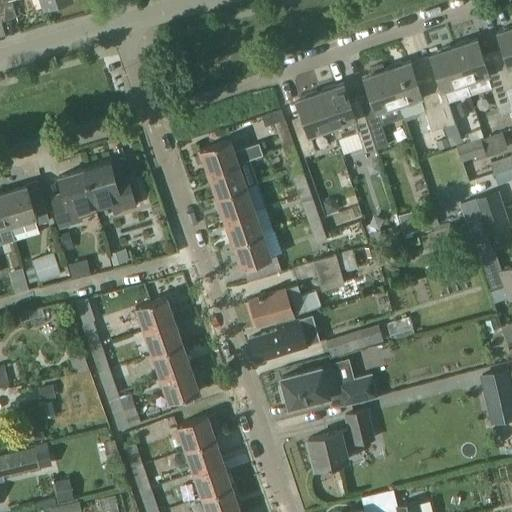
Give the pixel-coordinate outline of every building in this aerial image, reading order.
[(64,0),(0,0),(0,17),(1,21),(16,16),(11,1),(13,0),(41,0),(43,6),(64,0)] [(506,55),(495,59),(505,88),(511,85),(511,23),(504,27),(505,30),(498,32),(506,55)] [(457,46),(454,47),(469,93),(491,86),(493,93),(498,108),(499,108),(501,114),(511,109),(511,107),(495,59),(485,62),(477,39),(470,41),(469,38),(456,43),(457,46)] [(439,78),(429,81),(437,105),(444,126),(455,123),(448,101),(469,93),(454,47),(452,47),(451,44),(438,49),(439,52),(431,55),(439,78)] [(424,109),(437,105),(429,81),(418,85),(410,61),(403,64),(402,61),(389,65),(390,68),(386,69),(402,117),(424,109)] [(371,101),(362,104),(377,148),(387,144),(380,124),(402,117),(386,69),(385,70),(383,63),(370,67),(372,74),(363,77),(371,101)] [(323,91),(321,92),(333,126),(332,127),(336,138),(357,131),(360,139),(364,152),(377,148),(362,104),(351,108),(343,84),(336,87),(335,83),(322,88),(323,91)] [(333,126),(321,92),(319,93),(317,89),(304,94),(306,97),(297,100),(306,124),(294,128),(303,158),(317,153),(310,134),(332,127),(333,126)] [(281,109),(261,116),(264,126),(274,123),(283,147),(294,143),(286,119),(282,109),(281,109)] [(456,145),(461,161),(484,153),(479,137),(456,145)] [(229,138),(199,149),(208,173),(238,163),(263,154),(259,142),(233,151),(229,138)] [(447,138),(436,142),(439,150),(449,146),(447,138)] [(294,143),(283,147),(291,170),(302,166),(294,143)] [(504,167),(511,164),(511,155),(490,162),(493,171),(504,167)] [(109,160),(83,167),(94,207),(111,202),(113,210),(135,204),(128,179),(115,183),(109,160)] [(238,163),(208,173),(216,197),(246,186),(238,163)] [(291,170),(299,194),(310,190),(302,166),(291,170)] [(77,211),(94,207),(83,167),(58,174),(64,198),(52,201),(58,225),(80,219),(77,211)] [(26,186),(0,192),(0,196),(8,225),(9,224),(34,217),(37,225),(49,222),(43,198),(30,201),(26,186)] [(246,186),(216,197),(224,220),(254,209),(246,186)] [(498,189),(474,198),(480,215),(504,207),(498,189)] [(299,194),(307,217),(318,213),(310,190),(299,194)] [(8,225),(0,196),(0,243),(14,240),(9,224),(8,225)] [(330,198),(323,200),(327,212),(339,208),(336,201),(330,198)] [(466,220),(480,215),(474,198),(460,203),(466,220)] [(480,215),(466,220),(472,237),(486,233),(510,225),(504,207),(480,215)] [(254,209),(224,220),(233,243),(262,233),(254,209)] [(318,213),(307,217),(315,242),(327,238),(318,213)] [(439,224),(436,213),(423,216),(426,227),(439,224)] [(58,235),(64,252),(73,249),(68,232),(58,235)] [(262,233),(233,243),(241,267),(242,267),(247,281),(281,271),(275,256),(271,257),(262,233)] [(373,246),(364,248),(367,258),(376,255),(373,246)] [(357,268),(352,248),(312,260),(321,290),(344,283),(340,270),(345,268),(346,271),(357,268)] [(129,261),(125,249),(108,254),(112,266),(129,261)] [(76,262),(66,264),(70,279),(76,278),(80,277),(76,262)] [(511,265),(487,274),(491,287),(503,283),(511,280),(511,265)] [(33,267),(23,270),(28,284),(37,281),(33,267)] [(511,280),(503,283),(508,300),(511,298),(511,280)] [(301,295),(298,286),(248,300),(256,324),(293,315),(292,314),(320,303),(315,289),(301,295)] [(143,330),(173,319),(165,295),(134,306),(143,330)] [(45,320),(43,309),(28,311),(30,323),(45,320)] [(386,323),(392,340),(415,333),(409,316),(386,323)] [(173,319),(143,330),(151,354),(182,343),(173,319)] [(277,331),(249,338),(254,357),(255,360),(304,345),(303,339),(298,319),(276,326),(277,331)] [(82,324),(90,349),(102,345),(94,320),(82,324)] [(511,320),(500,323),(505,346),(511,344),(511,320)] [(383,341),(378,324),(326,340),(331,357),(383,341)] [(151,354),(160,377),(190,367),(182,343),(151,354)] [(90,349),(98,372),(109,368),(102,345),(90,349)] [(98,372),(107,396),(118,392),(123,390),(119,379),(129,375),(125,364),(98,372)] [(0,385),(9,384),(4,365),(0,366),(0,385)] [(370,374),(326,386),(320,366),(281,377),(283,383),(277,384),(282,400),(287,399),(289,406),(328,395),(328,393),(341,390),(345,403),(376,395),(370,374)] [(481,372),(492,421),(511,416),(511,395),(507,372),(505,366),(481,372)] [(199,391),(190,367),(160,377),(168,402),(199,391)] [(55,398),(52,384),(38,388),(41,401),(55,398)] [(119,396),(118,392),(107,396),(118,429),(140,421),(130,392),(119,396)] [(56,415),(52,401),(42,404),(46,417),(56,415)] [(375,438),(368,407),(344,413),(347,429),(308,438),(314,467),(347,459),(344,444),(351,442),(352,444),(375,438)] [(184,449),(215,439),(207,414),(176,425),(184,449)] [(43,426),(33,427),(33,439),(43,438),(43,426)] [(107,451),(117,448),(115,443),(114,439),(104,442),(107,451)] [(215,439),(184,449),(193,473),(223,462),(215,439)] [(39,467),(35,447),(0,454),(0,481),(4,480),(3,476),(39,467)] [(138,447),(126,451),(131,468),(143,463),(138,447)] [(223,462),(193,473),(201,497),(231,486),(223,462)] [(139,491),(151,487),(143,463),(131,468),(139,491)] [(69,479),(54,482),(59,502),(73,499),(69,479)] [(201,497),(205,511),(232,511),(239,510),(231,486),(201,497)] [(146,511),(155,511),(159,511),(151,487),(139,491),(146,511)] [(397,504),(393,488),(360,496),(364,509),(360,510),(360,509),(346,511),(420,511),(417,499),(397,504)] [(100,502),(102,511),(118,511),(115,498),(100,502)]
